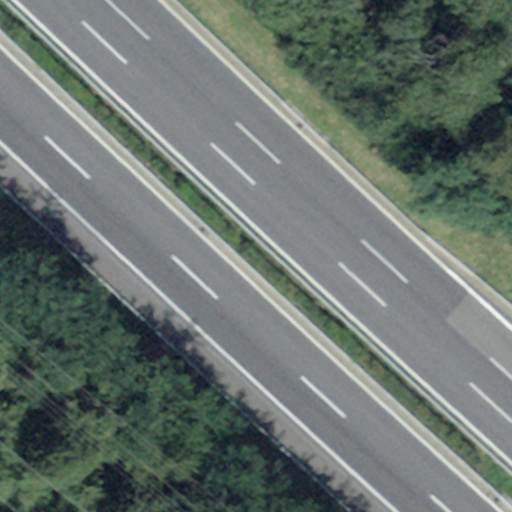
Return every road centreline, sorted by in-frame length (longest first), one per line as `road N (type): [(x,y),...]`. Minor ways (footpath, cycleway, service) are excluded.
road 1 (motorway): [(0,87),(281,370),(446,511)]
road 2 (motorway): [(511,410),(381,296),(85,0)]
